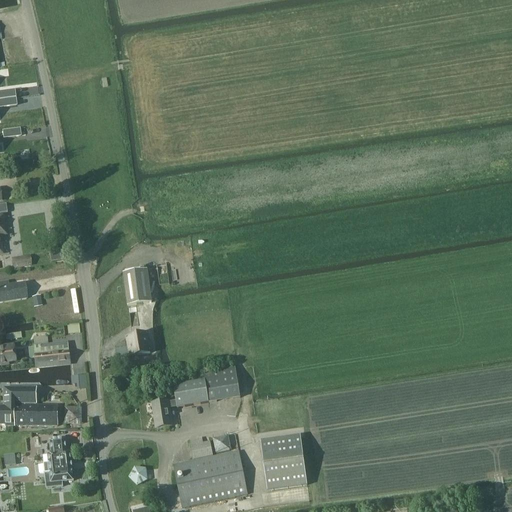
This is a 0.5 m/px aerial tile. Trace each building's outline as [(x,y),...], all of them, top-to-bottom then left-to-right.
[(28,52),(8,54),(9,60),(29,57),(28,52)] [(14,91),(0,92),(0,100),(15,99),(14,98),(15,98),(14,91)] [(0,108),(16,106),(15,99),(0,100),(0,108)] [(20,130),(3,132),(4,139),(20,137),(20,130)] [(14,268),(31,266),(30,258),(13,261),(14,268)] [(152,304),(150,289),(148,271),(124,274),(128,307),(152,304)] [(0,303),(27,300),(25,284),(2,287),(2,283),(0,283),(0,303)] [(151,354),(147,334),(127,338),(131,358),(151,354)] [(48,346),(35,347),(36,359),(37,366),(70,362),(68,344),(48,346)] [(119,347),(120,357),(129,356),(127,345),(119,347)] [(0,364),(16,363),(14,346),(0,348),(0,350),(0,349),(0,364)] [(177,408),(240,398),(235,369),(204,373),(205,382),(174,387),(176,401),(169,402),(153,405),(156,429),(172,427),(170,409),(177,407),(177,408)] [(72,375),(72,383),(77,383),(77,389),(87,388),(86,375),(72,375)] [(7,426),(58,426),(58,406),(36,406),(36,389),(5,389),(5,406),(6,406),(6,408),(3,408),(3,407),(0,407),(0,424),(7,425),(7,426)] [(66,406),(66,424),(82,423),(82,406),(66,406)] [(307,486),(300,436),(261,442),(267,491),(307,486)] [(50,441),(51,453),(48,454),(49,464),(44,464),(45,475),(50,475),(51,484),(62,483),(74,481),(70,451),(67,452),(65,439),(50,441)] [(190,446),(193,460),(213,456),(210,442),(203,444),(202,439),(190,441),(191,446),(190,446)] [(183,509),(247,495),(239,452),(174,466),(183,509)] [(135,467),(129,478),(137,486),(148,481),(146,469),(135,467)]
